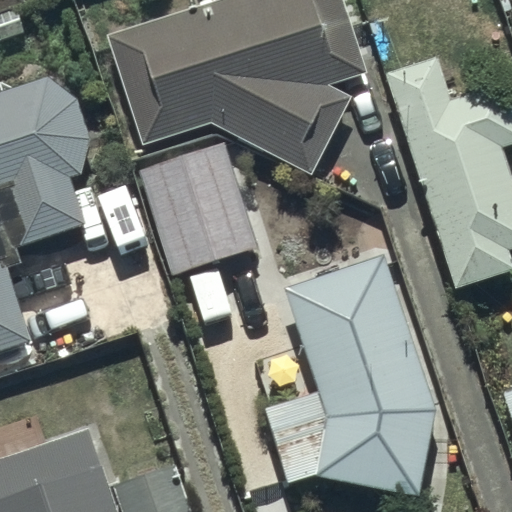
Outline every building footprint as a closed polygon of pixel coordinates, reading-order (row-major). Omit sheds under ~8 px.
[(351,0),(197,0),(109,26),(144,140),(216,119),(315,169),(355,91),(333,83),(372,72),(351,0)] [(445,52),(392,69),(461,283),(511,267),(511,166),(505,145),(511,142),(511,86),(504,79),(459,94),(445,52)] [(0,347),(38,335),(29,309),(68,297),(57,266),(17,279),(13,264),(29,259),(23,241),(88,220),(75,178),(88,174),(95,131),(84,93),(51,72),(0,88),(0,347)] [(227,140),(146,165),(179,273),(260,248),(227,140)] [(389,251),(291,283),(324,386),(270,403),(296,481),(324,472),(425,491),(444,402),(389,251)] [(12,484),(0,489),(0,511),(198,511),(180,456),(157,464),(149,440),(116,451),(119,460),(104,465),(90,421),(1,450),(12,484)]
